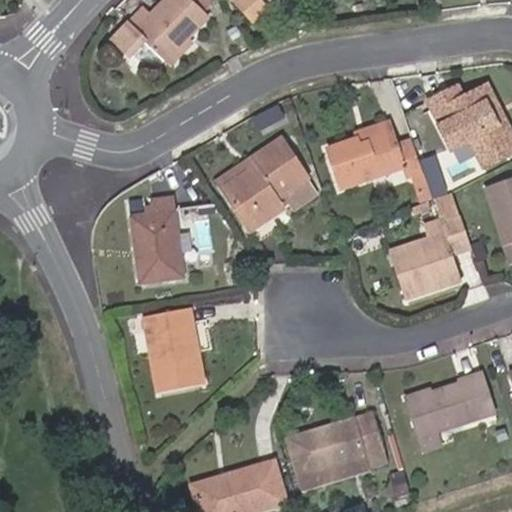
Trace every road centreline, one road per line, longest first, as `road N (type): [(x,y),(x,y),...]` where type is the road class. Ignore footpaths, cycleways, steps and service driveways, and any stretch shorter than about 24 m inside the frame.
road 1 (residential): [(38,129),(125,152),(305,57),(511,43)]
road 2 (tertiary): [(8,175),(76,295),(135,511)]
road 3 (residential): [(511,304),(382,342),(308,325)]
